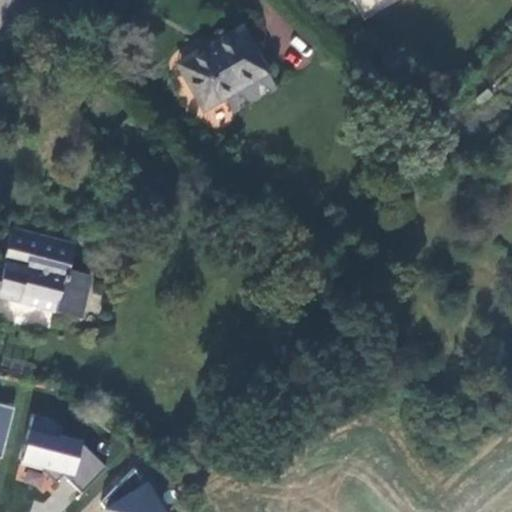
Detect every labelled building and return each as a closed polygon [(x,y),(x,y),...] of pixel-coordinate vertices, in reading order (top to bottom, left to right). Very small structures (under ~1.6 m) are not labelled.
[(271,75),(258,54),(243,29),(180,67),(208,112),(228,100),(271,75)] [(271,75),(228,100),(237,115),(280,90),(271,75)] [(0,293),(82,311),(90,274),(71,269),(76,246),(16,232),(6,269),(0,267),(0,293)] [(380,318),(370,325),(376,334),(386,328),(380,318)] [(0,452),(2,453),(13,408),(0,404),(0,452)] [(22,469),(95,479),(100,441),(27,431),(22,469)] [(96,498),(105,511),(166,511),(139,470),(96,498)]
